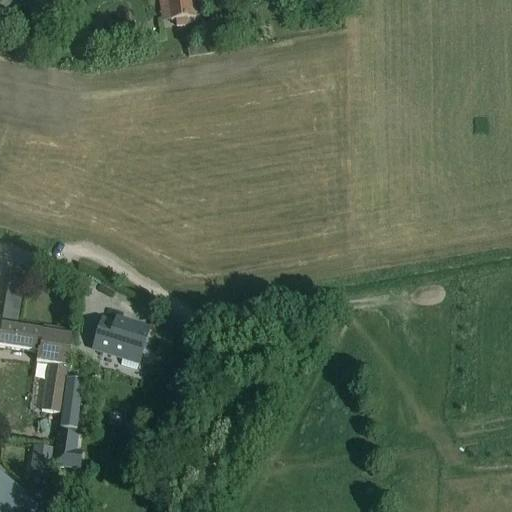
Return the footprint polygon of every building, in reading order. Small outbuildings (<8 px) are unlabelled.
[(193,0),(192,0),(165,0),(169,21),(174,21),(174,26),(194,23),(193,18),(196,17),(195,15),(200,14),(198,0),(193,0)] [(110,340),(97,336),(93,350),(122,360),(137,364),(148,331),(115,321),(114,326),(110,340)] [(0,327),(0,348),(37,354),(35,364),(67,369),(69,353),(72,333),(55,330),(54,335),(0,327)] [(64,387),(67,372),(46,369),(40,412),(60,415),(64,387)] [(76,438),(71,437),(78,389),(64,387),(60,415),(58,434),(53,468),(77,472),(80,453),(74,452),(76,438)] [(53,468),(58,434),(55,433),(53,448),(40,446),(37,470),(50,472),(50,468),(53,468)] [(0,478),(0,511),(38,511),(40,510),(0,478)]
